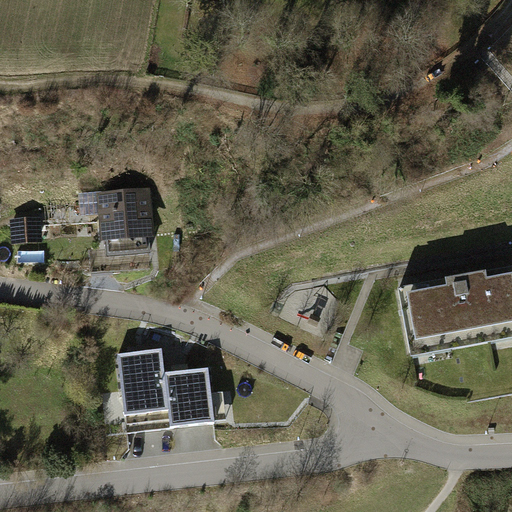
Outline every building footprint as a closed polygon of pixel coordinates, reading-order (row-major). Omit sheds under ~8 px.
[(93,203),(95,256),(150,254),(148,201),(93,203)] [(10,255),(34,254),(33,227),(9,228),(10,255)] [(511,338),(511,266),(398,286),(410,356),(511,338)] [(162,353),(119,358),(126,419),(169,414),(165,375),(162,353)] [(208,370),(165,375),(169,414),(171,430),(215,425),(208,370)]
